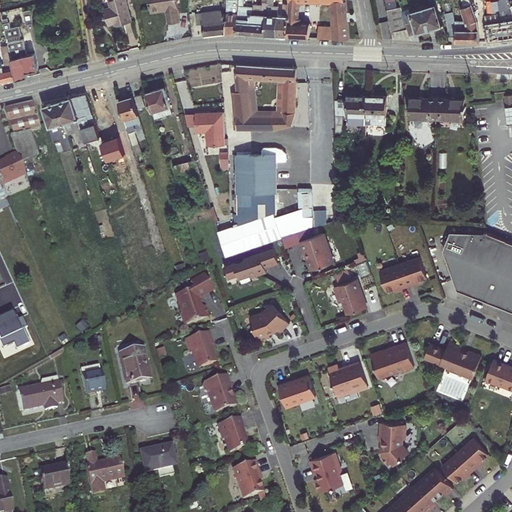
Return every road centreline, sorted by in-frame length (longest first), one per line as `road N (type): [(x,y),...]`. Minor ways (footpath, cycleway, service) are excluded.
road 1 (tertiary): [(0,100),(209,49),(371,55)]
road 2 (residential): [(258,371),(426,309),(511,339)]
road 3 (residential): [(0,444),(153,413)]
road 4 (residential): [(304,511),(258,371)]
road 5 (tertiary): [(511,48),(371,55)]
road 6 (tertiary): [(371,55),(511,62)]
